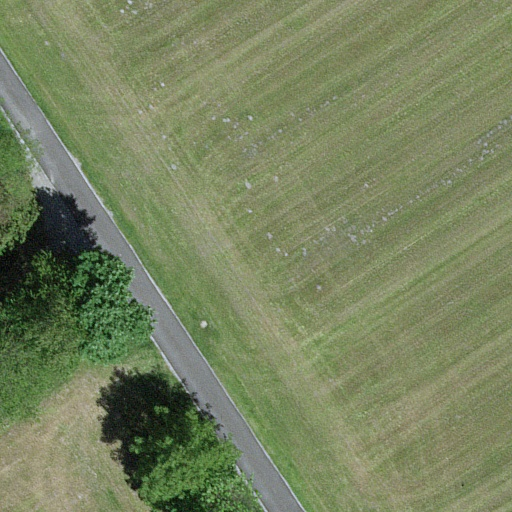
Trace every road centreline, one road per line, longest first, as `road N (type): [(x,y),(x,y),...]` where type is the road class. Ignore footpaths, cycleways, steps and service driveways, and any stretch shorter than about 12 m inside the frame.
road 1 (track): [(331,511),(0,80)]
road 2 (track): [(101,214),(0,282)]
